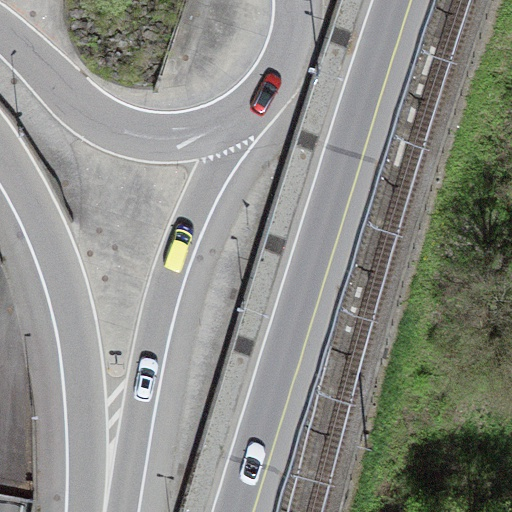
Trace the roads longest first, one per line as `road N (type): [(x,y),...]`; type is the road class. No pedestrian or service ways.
road 1 (primary): [(233,511),(387,0)]
road 2 (primary): [(132,0),(74,165),(3,511)]
road 3 (trunk): [(117,511),(124,442),(164,274),(226,132)]
road 4 (trunk): [(0,152),(33,215),(71,332),(77,511)]
road 5 (trunk): [(0,38),(90,127),(119,141),(158,147),(226,132)]
road 6 (trunk): [(226,132),(253,108),(278,63),(286,0)]
